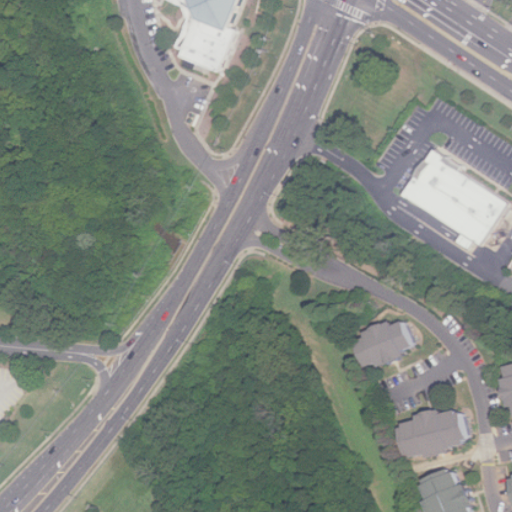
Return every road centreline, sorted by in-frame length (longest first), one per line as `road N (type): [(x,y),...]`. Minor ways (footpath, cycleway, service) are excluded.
road 1 (primary): [(318,0),(282,92),(192,271),(130,365),(0,511)]
road 2 (residential): [(252,217),(325,268),(390,294),(448,333),(480,385),(500,511)]
road 3 (primary): [(39,511),(196,310)]
road 4 (primary): [(196,310),(283,158)]
road 5 (secondary): [(386,0),(511,85)]
road 6 (primary): [(306,114),(358,0)]
